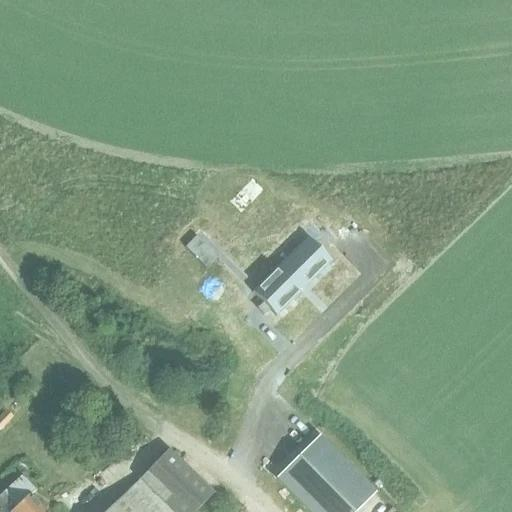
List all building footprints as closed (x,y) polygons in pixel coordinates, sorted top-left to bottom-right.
[(283,261),(252,293),(276,317),(331,262),(312,243),(289,266),(283,261)] [(11,411),(16,416),(36,397),(30,391),(11,411)] [(0,418),(0,432),(13,420),(6,412),(0,418)] [(356,511),(375,494),(318,437),(276,479),(308,511),(356,511)] [(195,511),(213,494),(168,451),(139,481),(169,511),(195,511)] [(0,508),(0,509),(0,511),(44,511),(30,496),(35,491),(25,479),(0,502),(0,508)] [(169,511),(139,481),(107,511),(169,511)]
